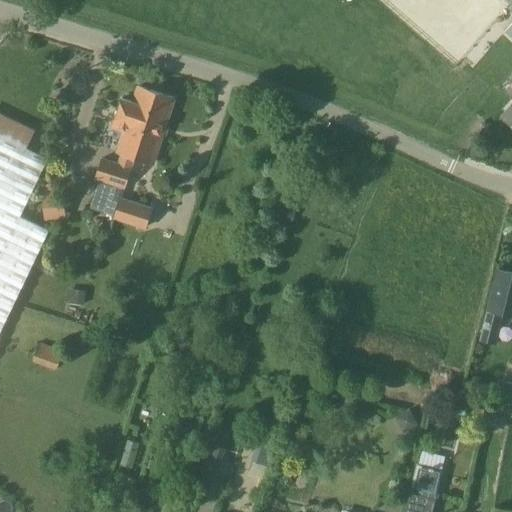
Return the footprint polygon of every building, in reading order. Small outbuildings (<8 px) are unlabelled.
[(511,24),(506,31),(511,36),(511,103),(503,114),(511,122),(511,24)] [(125,187),(134,156),(155,92),(138,86),(133,103),(120,99),(112,127),(124,130),(118,150),(122,152),(118,163),(102,158),(96,177),(99,179),(91,204),(116,212),(121,198),(125,187)] [(155,92),(134,156),(153,162),(174,98),(155,92)] [(0,333),(16,299),(50,229),(21,216),(48,158),(0,134),(0,333)] [(152,208),(121,198),(116,212),(114,219),(145,229),(152,208)] [(126,247),(101,238),(92,263),(117,272),(126,247)] [(511,314),(511,272),(498,269),(480,339),(497,343),(504,313),(511,314)] [(32,361),(53,365),(57,345),(36,341),(32,361)] [(511,384),(502,383),(498,407),(511,409),(511,384)] [(404,511),(431,511),(442,471),(417,464),(404,511)]
